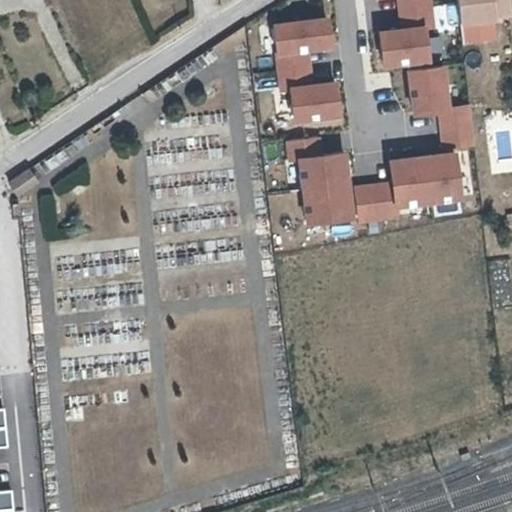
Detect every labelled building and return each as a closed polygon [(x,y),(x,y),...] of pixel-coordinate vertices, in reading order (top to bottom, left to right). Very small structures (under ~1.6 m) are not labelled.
[(394,0),(398,27),(373,30),(378,70),(430,65),(426,29),(435,28),(431,0),(394,0)] [(511,0),(458,0),(461,23),(511,18),(511,0)] [(286,90),(289,124),(343,121),(340,79),(312,81),(310,51),(332,50),(330,17),(270,21),(275,91),(286,90)] [(472,149),(469,103),(448,104),(445,65),(404,68),(407,116),(436,113),(439,152),(472,149)] [(348,150),(321,152),(320,136),(283,139),(285,159),(296,159),(300,224),(353,220),(348,150)] [(355,217),(462,209),(460,175),(470,174),(468,152),(386,157),(388,181),(353,183),(355,217)] [(39,182),(32,170),(11,185),(19,196),(39,182)] [(11,216),(18,215),(17,203),(9,204),(11,216)] [(328,235),(327,223),(306,225),(307,237),(328,235)]
